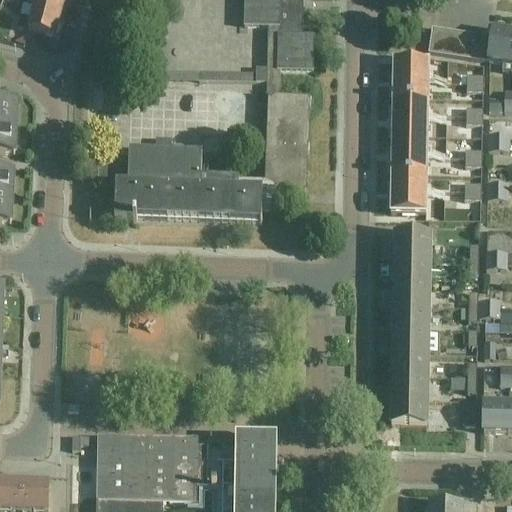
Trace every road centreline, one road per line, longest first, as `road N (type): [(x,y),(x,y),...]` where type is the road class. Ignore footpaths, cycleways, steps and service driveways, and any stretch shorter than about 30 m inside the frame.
road 1 (residential): [(317,271),(350,272),(353,12),(487,31)]
road 2 (residential): [(317,271),(46,263)]
road 3 (residential): [(46,263),(57,111),(29,77),(0,69)]
road 4 (residential): [(0,447),(38,446),(46,263)]
road 5 (residential): [(314,469),(317,271)]
road 6 (residential): [(511,473),(314,469)]
